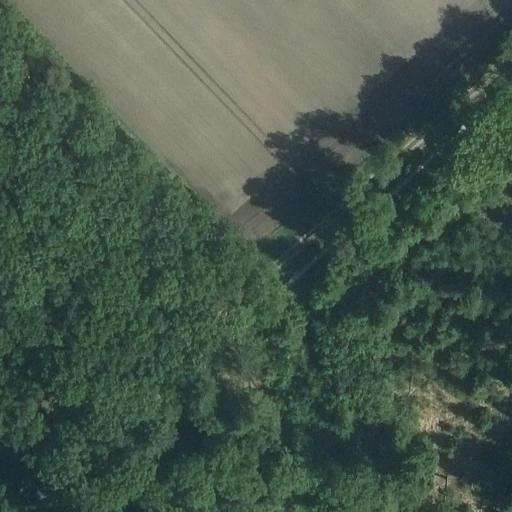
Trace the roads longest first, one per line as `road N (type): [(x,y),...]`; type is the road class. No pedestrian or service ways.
road 1 (track): [(511,55),(0,505)]
road 2 (track): [(0,45),(97,181),(115,236),(90,426),(96,445)]
